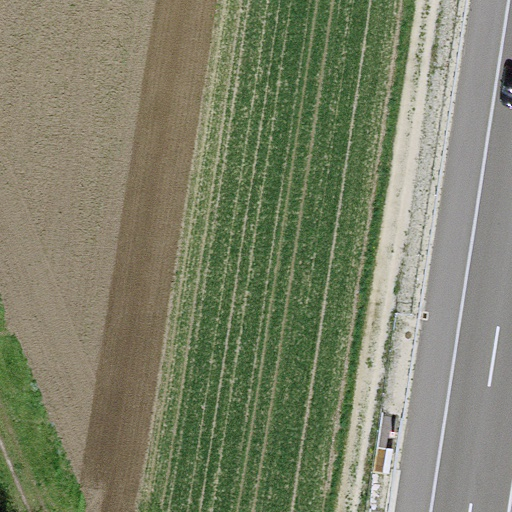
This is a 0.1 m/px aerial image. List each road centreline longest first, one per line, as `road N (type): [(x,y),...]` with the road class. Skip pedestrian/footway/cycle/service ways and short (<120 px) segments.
road 1 (track): [(346,511),(427,0)]
road 2 (motorway): [(511,237),(470,511)]
